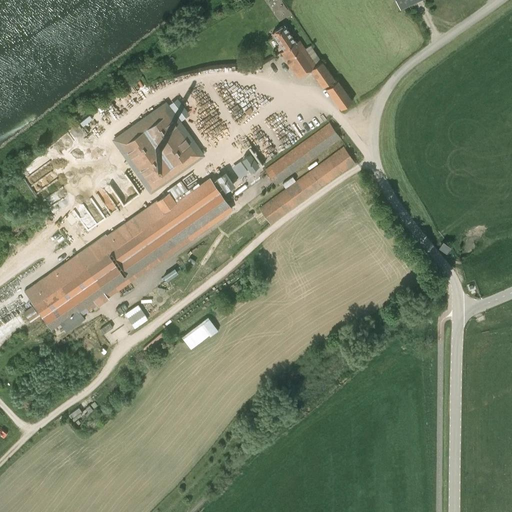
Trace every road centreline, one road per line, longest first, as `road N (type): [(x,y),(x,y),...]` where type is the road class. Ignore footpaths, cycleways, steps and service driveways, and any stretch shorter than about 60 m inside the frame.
road 1 (track): [(0,461),(99,380),(120,350),(374,158)]
road 2 (unclassified): [(456,314),(449,275),(386,189),(372,127),(385,88),(503,0)]
road 3 (unclassified): [(454,511),(456,314)]
